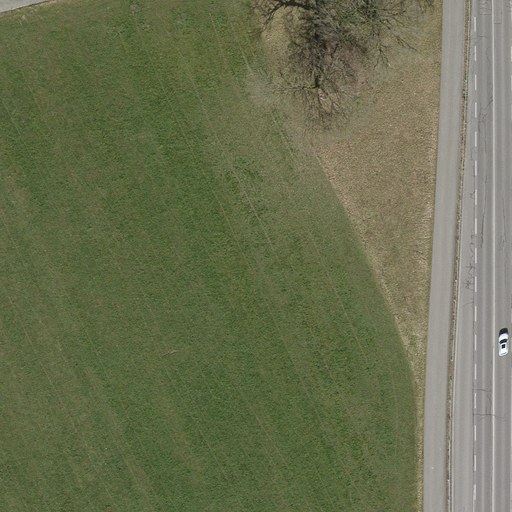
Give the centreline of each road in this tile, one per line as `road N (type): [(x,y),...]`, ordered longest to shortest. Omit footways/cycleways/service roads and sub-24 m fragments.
road 1 (track): [(437,511),(457,0)]
road 2 (secondary): [(494,0),(494,511)]
